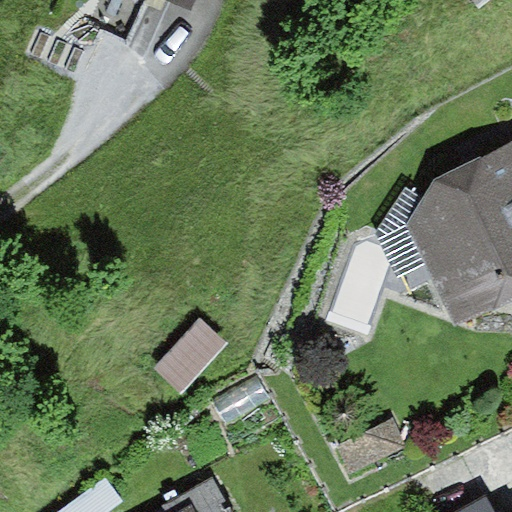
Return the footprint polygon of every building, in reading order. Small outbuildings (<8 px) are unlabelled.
[(181,0),(209,12),(214,0),(181,0)] [(511,148),(450,177),(423,219),(473,325),(511,306),(511,148)] [(199,313),(153,363),(180,387),(226,338),(199,313)] [(257,376),(214,400),(228,424),(270,401),(257,376)] [(392,415),(338,438),(351,469),(406,445),(392,415)] [(168,511),(165,511),(234,511),(214,472),(162,499),(168,511)] [(105,473),(50,511),(101,511),(123,497),(105,473)] [(500,511),(489,492),(451,511),(511,511),(511,506),(502,511),(500,511)]
